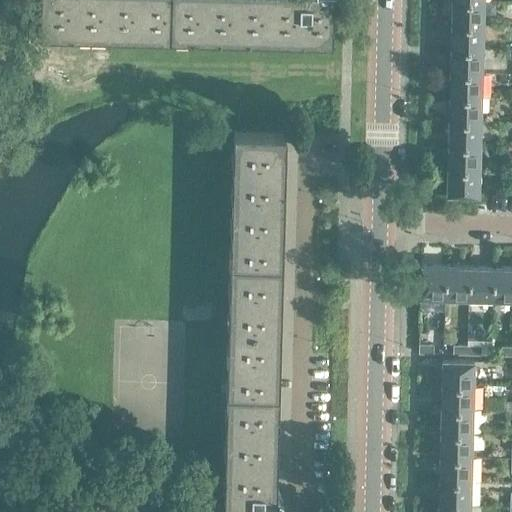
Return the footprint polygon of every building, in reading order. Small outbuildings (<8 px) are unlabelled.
[(40,0),(40,31),(57,32),(57,34),(72,34),(72,32),(89,33),(89,35),(104,35),(104,33),(121,34),(121,36),(136,36),(136,34),(153,34),(153,36),(168,37),(168,35),(186,35),(186,37),(201,38),(201,36),(218,36),(218,38),(233,39),(234,37),(250,37),(250,39),(266,40),(266,38),(282,38),(282,40),(298,40),(298,38),(315,39),(314,41),(330,41),(330,39),(331,39),(332,0),(40,0)] [(483,25),(483,1),(459,0),(452,0),(451,24),(483,25)] [(482,49),(483,25),(451,24),(451,48),(482,49)] [(481,73),(482,49),(451,48),(450,72),(481,73)] [(481,97),(481,73),(450,72),(449,96),(481,97)] [(480,121),(481,97),(449,96),(449,120),(480,121)] [(479,145),(480,121),(449,120),(448,144),(479,145)] [(285,133),(234,132),(233,149),(231,149),(231,165),(233,165),(232,181),(230,181),(230,197),(232,197),(232,213),(230,213),(229,229),(231,229),(231,246),(229,245),(228,261),(230,261),(230,279),(228,279),(227,294),(229,294),(229,311),(227,311),(227,326),(229,326),(228,343),(226,343),(226,358),(228,358),(227,375),(225,375),(225,390),(227,390),(226,408),(224,408),(224,423),(226,423),(225,440),(223,440),(223,455),(225,455),(225,472),(223,472),(222,487),(224,487),(224,504),(222,504),(221,511),(274,511),(274,505),(275,505),(274,506),(277,506),(278,505),(280,504),(281,503),(282,502),(283,501),(283,500),(283,499),(283,497),(283,496),(282,495),(282,494),(281,493),(280,492),(279,492),(278,491),(277,487),(276,483),(275,480),(275,475),(275,471),(284,135),(285,135),(285,133)] [(479,169),(479,145),(448,144),(447,168),(479,169)] [(478,193),(479,169),(447,168),(447,192),(478,193)] [(445,296),(446,265),(421,264),(420,295),(445,296)] [(469,297),(470,265),(446,265),(445,296),(469,297)] [(493,297),(494,266),(470,265),(469,297),(493,297)] [(511,297),(511,266),(494,266),(493,297),(511,297)] [(419,343),(419,353),(433,353),(433,344),(419,343)] [(467,354),(467,345),(453,345),(453,354),(467,354)] [(481,346),(467,345),(467,354),(481,355),(481,346)] [(511,355),(511,346),(501,346),(501,355),(511,355)] [(442,359),(442,384),(473,385),(473,360),(442,359)] [(472,408),(473,385),(442,384),(441,408),(472,408)] [(472,432),(472,408),(441,408),(440,432),(472,432)] [(471,456),(472,432),(440,432),(440,456),(471,456)] [(470,480),(471,456),(440,456),(439,480),(470,480)] [(470,504),(470,480),(439,480),(438,504),(470,504)] [(51,511),(52,504),(35,503),(34,511),(51,511)]
